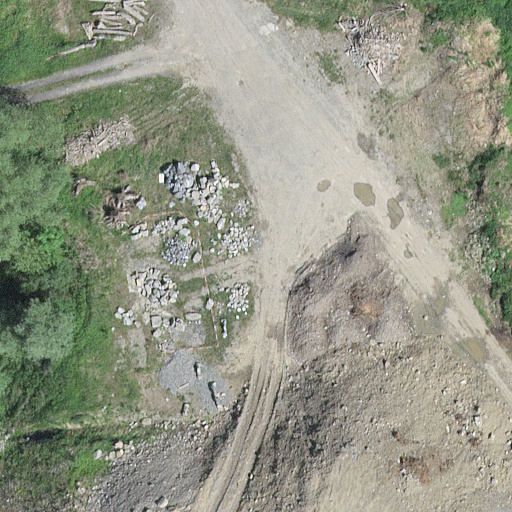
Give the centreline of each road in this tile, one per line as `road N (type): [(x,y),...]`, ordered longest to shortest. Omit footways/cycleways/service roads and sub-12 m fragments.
road 1 (track): [(191,0),(384,337)]
road 2 (track): [(0,99),(83,76),(222,54)]
